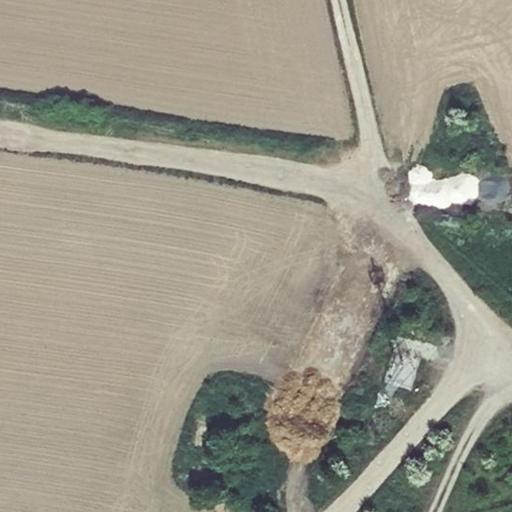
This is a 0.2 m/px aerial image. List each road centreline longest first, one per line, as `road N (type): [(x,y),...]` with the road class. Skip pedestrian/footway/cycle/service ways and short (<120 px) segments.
road 1 (track): [(385,197),(0,135)]
road 2 (track): [(494,330),(401,447),(336,511)]
road 3 (track): [(385,197),(332,0)]
road 4 (unclassified): [(511,351),(428,261),(385,197)]
